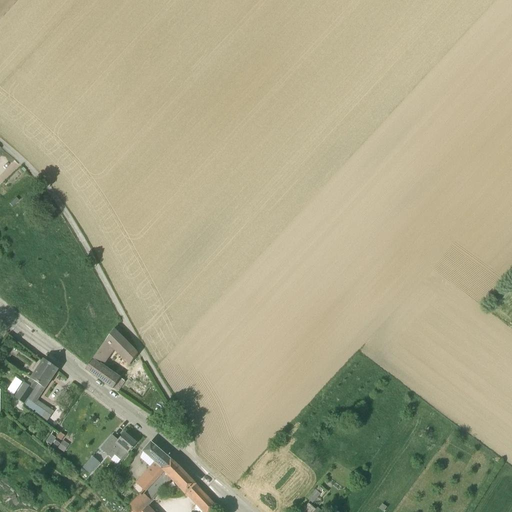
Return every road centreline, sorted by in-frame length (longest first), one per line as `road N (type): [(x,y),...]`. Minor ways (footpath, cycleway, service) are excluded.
road 1 (unknown): [(191,468),(193,436),(50,187),(0,147)]
road 2 (residential): [(242,511),(0,315)]
